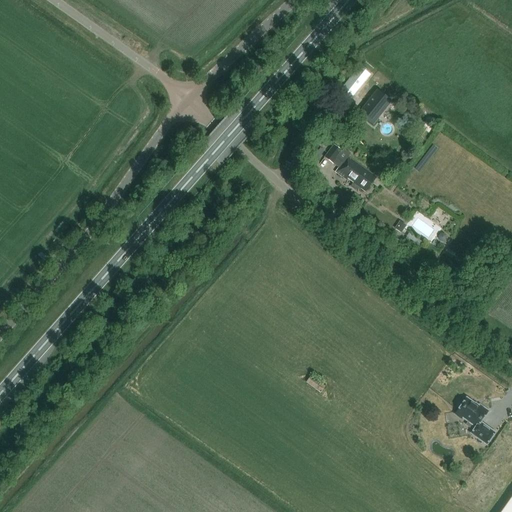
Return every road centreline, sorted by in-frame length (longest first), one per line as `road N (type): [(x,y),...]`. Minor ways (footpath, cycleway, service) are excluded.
road 1 (trunk): [(0,394),(348,0)]
road 2 (unclassified): [(511,368),(367,259),(187,98)]
road 3 (unclassified): [(0,335),(77,249),(187,98)]
road 4 (unclassified): [(187,98),(53,0)]
road 5 (unclassified): [(187,98),(292,0)]
